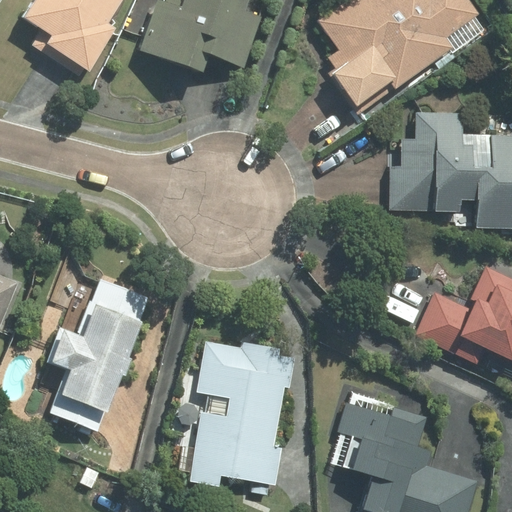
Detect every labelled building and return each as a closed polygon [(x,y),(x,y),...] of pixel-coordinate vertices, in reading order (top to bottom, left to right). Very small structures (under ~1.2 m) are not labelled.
[(23,0),(8,24),(30,38),(23,48),(72,79),(74,76),(76,78),(106,32),(99,27),(116,0),(23,0)] [(236,72),(263,0),(159,0),(158,3),(148,0),(129,55),(165,75),(186,79),(191,63),(236,72)] [(473,16),(461,0),(356,0),(350,4),(347,0),(341,0),(308,24),(328,53),(319,60),(327,72),(316,79),(339,112),(344,110),(350,118),(446,51),(439,40),(473,16)] [(393,151),(383,150),(382,213),(423,214),(423,216),(450,216),(450,205),(465,205),(464,231),(511,232),(511,138),(453,137),(455,115),(407,116),(406,143),(393,142),(393,151)] [(428,293),(407,338),(468,367),(473,357),(497,368),(502,358),(511,362),(511,283),(478,268),(459,308),(428,293)] [(0,314),(12,285),(0,279),(0,314)] [(88,437),(143,302),(92,282),(70,337),(50,329),(34,367),(56,376),(39,417),(88,437)] [(282,391),(287,361),(269,358),(270,351),(234,345),(234,350),(197,344),(189,396),(218,401),(215,420),(190,416),(178,486),(206,492),(208,480),(268,489),(274,452),(265,451),(275,389),(282,391)] [(460,511),(470,484),(420,468),(425,454),(411,450),(421,421),(386,410),(383,421),(338,406),(329,435),(347,441),(335,477),(356,484),(346,511),(460,511)]
